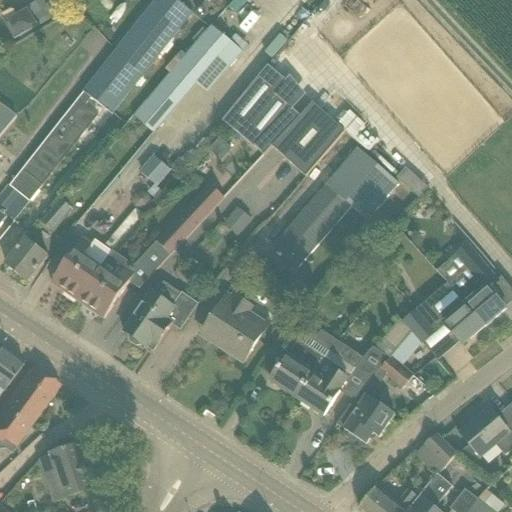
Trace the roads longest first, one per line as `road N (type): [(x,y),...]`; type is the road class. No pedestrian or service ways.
road 1 (secondary): [(208,450),(0,311)]
road 2 (residential): [(511,353),(331,511)]
